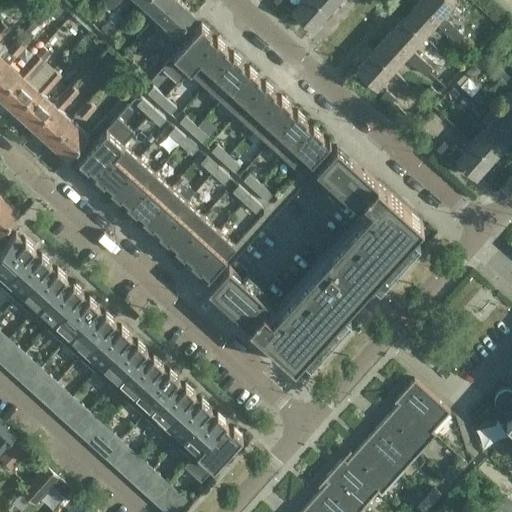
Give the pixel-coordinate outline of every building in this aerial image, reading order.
[(109,11),(119,0),(104,0),(101,4),(109,11)] [(194,14),(178,0),(174,0),(158,18),(157,17),(154,21),(151,18),(134,35),(138,38),(132,46),(136,50),(143,42),(158,26),(161,29),(165,24),(176,34),(194,14)] [(174,0),(143,0),(141,3),(157,17),(158,18),(174,0)] [(327,11),(314,0),(301,0),(291,11),(311,29),(327,11)] [(337,0),(314,0),(327,11),(337,0)] [(452,0),(418,0),(418,1),(459,38),(463,33),(446,18),(449,14),(445,11),(454,1),(452,0)] [(459,38),(418,1),(402,18),(422,36),(432,26),(436,29),(439,25),(456,41),(459,38)] [(109,36),(124,20),(115,11),(100,28),(109,36)] [(0,58),(2,57),(1,56),(0,55),(0,38),(9,28),(14,32),(20,25),(6,13),(0,18),(0,20),(0,58)] [(422,36),(402,18),(387,35),(407,53),(422,36)] [(173,53),(162,65),(179,80),(190,68),(189,68),(215,39),(209,33),(211,31),(201,22),(173,53)] [(2,57),(0,58),(0,92),(19,72),(9,63),(15,56),(16,56),(27,44),(25,43),(34,34),(27,27),(18,36),(17,36),(6,48),(7,49),(1,56),(2,57)] [(407,53),(387,35),(372,52),(391,70),(407,53)] [(215,39),(189,68),(190,68),(205,82),(231,53),(225,47),(227,45),(217,37),(215,39)] [(44,60),(43,59),(49,53),(42,46),(35,52),(19,70),(27,78),(44,60)] [(45,94),(79,56),(71,49),(54,68),(52,67),(36,85),(45,94)] [(231,53),(205,82),(221,97),(247,68),(241,62),(243,60),(233,51),(231,53)] [(425,74),(432,67),(414,51),(408,58),(425,74)] [(391,70),(372,52),(356,69),(375,87),(382,93),(379,96),(388,104),(395,97),(387,89),(390,86),(383,79),(391,70)] [(247,68),(221,97),(237,111),(263,82),(257,76),(259,74),(249,66),(247,68)] [(511,77),(500,67),(496,71),(511,85),(511,77)] [(84,69),(71,84),(70,83),(53,101),(62,109),(79,91),(78,91),(91,76),(84,69)] [(511,85),(496,71),(493,74),(509,88),(503,95),(506,98),(500,104),(502,107),(511,116),(511,85)] [(19,72),(0,92),(0,97),(15,111),(36,88),(19,72)] [(263,82),(237,111),(253,126),(279,97),(273,91),(275,89),(265,80),(263,82)] [(158,102),(164,95),(151,84),(145,90),(158,102)] [(428,100),(437,91),(431,85),(422,94),(428,100)] [(36,88),(15,111),(32,126),(53,103),(36,88)] [(153,107),(140,95),(135,101),(147,113),(153,107)] [(176,107),(164,95),(158,102),(170,113),(176,107)] [(279,97),(253,126),(269,140),(295,111),(289,105),(291,103),(281,95),(279,97)] [(79,125),(84,119),(85,120),(96,107),(87,99),(76,111),(76,112),(71,118),(79,125)] [(511,137),(511,116),(502,107),(493,116),(489,112),(486,115),(470,101),(462,109),(480,125),(483,121),(486,124),(507,143),(511,137)] [(53,103),(32,126),(49,142),(70,119),(53,103)] [(166,118),(153,107),(147,113),(160,125),(166,118)] [(269,140),(285,155),(311,126),(305,120),(307,118),(297,109),(295,111),(269,140)] [(195,124),(182,112),(176,118),(189,130),(195,124)] [(106,127),(78,158),(88,166),(89,165),(96,170),(123,142),(134,131),(117,115),(106,127)] [(70,119),(49,142),(67,158),(88,135),(70,119)] [(184,135),(171,124),(166,130),(179,142),(184,135)] [(207,135),(195,124),(189,130),(201,141),(207,135)] [(311,126),(285,155),(303,171),(331,140),(329,138),(327,140),(321,134),(323,132),(313,124),(311,126)] [(507,143),(486,124),(471,142),(491,160),(507,143)] [(198,147),(184,135),(179,142),(192,154),(198,147)] [(227,153),(214,141),(208,148),(221,159),(227,153)] [(491,160),(471,142),(462,151),(456,145),(452,148),(444,141),(437,148),(445,156),(448,153),(475,178),(491,160)] [(96,170),(94,172),(104,181),(105,179),(112,185),(138,156),(123,142),(96,170)] [(221,273),(208,287),(235,312),(294,365),(344,310),(373,279),(423,223),(360,166),(337,145),(316,168),(347,196),(356,205),(363,198),(371,205),(372,206),(272,316),(263,308),(270,302),(260,293),(229,264),(221,273)] [(211,171),(217,165),(203,153),(198,159),(211,171)] [(239,164),(227,153),(221,159),(233,171),(239,164)] [(112,185),(110,187),(120,195),(121,194),(128,199),(154,170),(138,156),(112,185)] [(224,183),(230,176),(217,165),(211,171),(224,183)] [(128,199),(126,201),(136,210),(137,208),(144,214),(170,185),(154,170),(128,199)] [(253,189),(259,183),(247,171),(241,178),(253,189)] [(249,194),(236,183),(230,189),(243,201),(249,194)] [(272,194),(259,183),(253,189),(266,201),(267,200),(272,194)] [(144,214),(142,216),(152,224),(153,223),(160,228),(186,199),(170,185),(144,214)] [(262,205),(249,194),(243,201),(256,212),(261,206),(262,205)] [(1,196),(0,196),(0,232),(18,212),(1,196)] [(160,228),(158,230),(168,239),(169,237),(176,243),(202,214),(186,199),(160,228)] [(176,243),(174,245),(184,253),(185,252),(192,257),(218,228),(202,214),(176,243)] [(208,275),(236,244),(218,228),(192,257),(190,259),(200,268),(201,266),(208,272),(206,274),(208,275)] [(17,230),(0,248),(0,283),(34,246),(35,246),(17,230)] [(34,246),(0,283),(16,298),(50,261),(51,260),(41,252),(41,253),(34,246)] [(50,261),(16,298),(32,313),(66,276),(67,275),(57,266),(56,267),(50,261)] [(66,276),(32,313),(48,327),(81,291),(83,289),(73,281),(72,282),(66,276)] [(81,291),(48,327),(64,342),(97,306),(99,304),(89,295),(88,297),(81,291)] [(97,306),(64,342),(80,356),(113,320),(115,318),(105,310),(103,312),(97,306)] [(113,320),(80,356),(96,371),(129,335),(131,333),(121,324),(119,326),(113,320)] [(0,362),(1,363),(18,345),(0,329),(0,362)] [(129,335),(96,371),(112,385),(145,349),(147,347),(137,339),(136,341),(129,335)] [(25,352),(18,345),(1,363),(8,370),(25,352)] [(145,349),(112,385),(128,400),(161,364),(163,362),(153,353),(151,355),(145,349)] [(32,358),(25,352),(8,370),(15,376),(32,358)] [(15,376),(33,392),(50,374),(32,358),(15,376)] [(161,364),(128,400),(144,414),(177,378),(179,376),(169,368),(167,369),(161,364)] [(57,381),(50,374),(33,392),(40,399),(57,381)] [(177,378),(144,414),(160,429),(193,393),(195,391),(185,382),(183,384),(177,378)] [(414,378),(396,398),(435,434),(436,433),(432,429),(450,410),(414,378)] [(64,387),(57,381),(40,399),(48,405),(64,387)] [(48,405),(65,421),(82,403),(64,387),(48,405)] [(511,389),(508,388),(503,388),(499,390),(496,393),(495,396),(494,398),(495,403),(496,406),(498,409),(509,419),(506,423),(511,428),(511,389)] [(193,393),(160,429),(176,443),(210,406),(210,405),(201,397),(199,398),(193,393)] [(398,402),(382,420),(418,452),(435,434),(396,398),(394,400),(395,401),(395,400),(398,402)] [(82,403),(65,421),(72,428),(89,410),(82,403)] [(216,412),(210,406),(176,443),(191,457),(190,457),(191,458),(225,421),(227,420),(217,411),(216,412)] [(96,416),(89,410),(72,428),(80,434),(96,416)] [(80,434),(97,450),(114,432),(96,416),(80,434)] [(382,420),(364,440),(400,473),(418,452),(382,420)] [(232,427),(225,421),(191,458),(190,457),(184,464),(201,480),(224,455),(225,455),(227,453),(226,452),(229,449),(230,450),(231,448),(232,446),(243,434),(233,426),(232,427)] [(0,440),(5,446),(15,435),(0,422),(0,440)] [(114,432),(97,450),(105,457),(121,439),(114,432)] [(0,458),(10,469),(29,449),(17,438),(0,455),(0,458)] [(128,445),(121,439),(105,457),(112,463),(128,445)] [(364,440),(346,460),(382,492),(400,473),(364,440)] [(112,463),(129,479),(146,461),(128,445),(112,463)] [(350,449),(325,477),(363,511),(364,511),(365,511),(361,508),(378,490),(381,493),(382,492),(346,460),(344,457),(351,450),(350,449)] [(451,482),(467,463),(461,457),(444,476),(451,482)] [(146,461),(129,479),(137,486),(153,468),(146,461)] [(65,498),(73,489),(46,464),(22,491),(34,502),(50,484),(65,498)] [(160,474),(153,468),(137,486),(144,492),(160,474)] [(144,492),(165,511),(168,511),(183,495),(160,474),(144,492)] [(327,481),(309,500),(322,511),(363,511),(325,477),(318,484),(319,485),(325,478),(327,481)] [(424,511),(440,493),(434,487),(417,506),(424,511)] [(183,495),(168,511),(181,511),(190,502),(183,495)] [(511,511),(511,500),(507,496),(494,510),(495,511),(511,511)] [(322,511),(309,500),(299,511),(322,511)]
